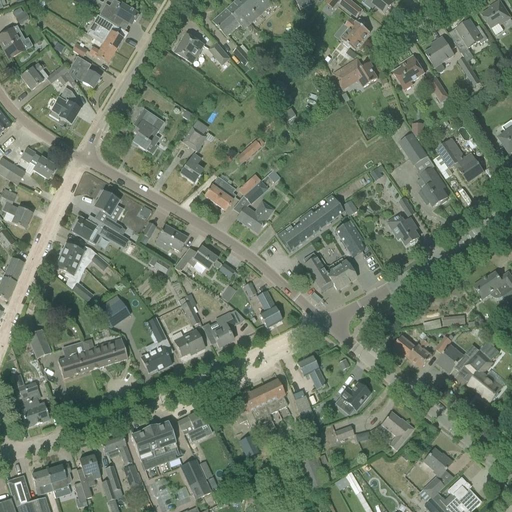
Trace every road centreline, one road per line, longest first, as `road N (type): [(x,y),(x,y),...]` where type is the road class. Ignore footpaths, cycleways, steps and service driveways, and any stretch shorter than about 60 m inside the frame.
road 1 (tertiary): [(8,454),(106,423),(323,324)]
road 2 (unclassified): [(323,324),(208,228),(83,158)]
road 3 (tertiary): [(511,477),(323,324)]
road 4 (tertiary): [(323,324),(511,207)]
road 5 (unclassified): [(0,342),(83,158)]
road 6 (unclassified): [(83,158),(176,0)]
